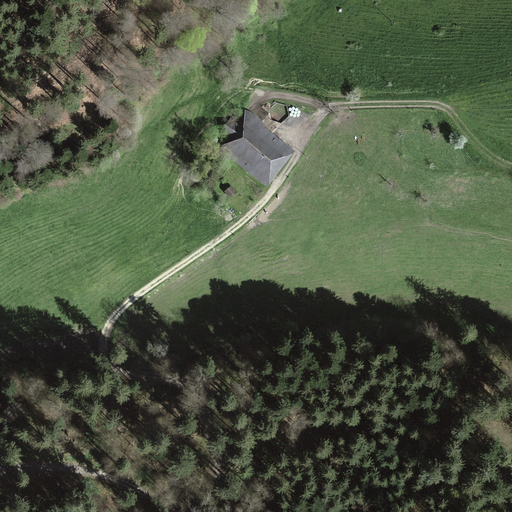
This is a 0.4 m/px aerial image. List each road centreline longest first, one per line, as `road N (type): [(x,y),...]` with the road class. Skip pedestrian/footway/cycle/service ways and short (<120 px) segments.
road 1 (track): [(296,140),(286,174),(247,217),(123,305),(104,335),(106,355),(127,370),(180,385),(200,408),(216,480),(235,511)]
road 2 (track): [(0,151),(65,158),(128,142),(188,95),(268,93)]
road 3 (track): [(0,466),(121,477),(173,511)]
road 4 (track): [(296,140),(268,124),(259,107),(268,93),(318,106),(307,129)]
